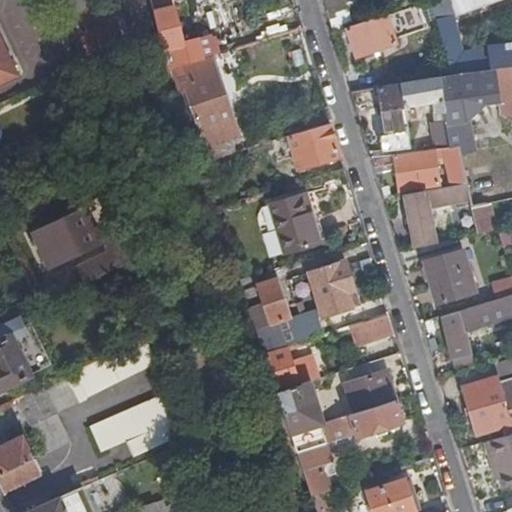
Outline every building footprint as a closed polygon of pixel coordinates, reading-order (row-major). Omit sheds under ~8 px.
[(0,0),(0,81),(15,75),(0,41),(0,0)] [(364,20),(357,0),(320,0),(324,11),(336,8),(342,27),(364,20)] [(428,0),(432,12),(443,10),(467,2),(466,0),(428,0)] [(416,33),(434,26),(426,2),(407,9),(416,33)] [(186,63),(205,57),(199,37),(184,42),(174,7),(156,12),(169,67),(186,63)] [(336,8),(324,11),(331,31),(342,27),(336,8)] [(492,66),(511,63),(511,38),(488,42),(488,47),(464,50),(463,47),(456,48),(443,10),(432,12),(452,72),(492,66)] [(392,44),(386,28),(381,14),(364,20),(342,27),(352,57),(392,44)] [(221,51),(260,38),(257,25),(217,38),(221,51)] [(221,85),(213,54),(205,57),(186,63),(190,81),(194,94),(221,85)] [(190,81),(186,63),(169,67),(175,85),(190,81)] [(511,117),(511,63),(492,66),(498,103),(500,110),(511,117)] [(468,183),(472,205),(491,202),(475,121),(485,104),(498,103),(492,66),(452,72),(437,74),(443,108),(445,123),(450,145),(459,144),(468,183)] [(397,80),(402,104),(430,100),(433,109),(443,108),(437,74),(397,80)] [(402,104),(397,80),(374,84),(375,92),(384,133),(386,147),(409,143),(402,104)] [(230,111),(221,85),(194,94),(193,94),(201,120),(203,120),(230,111)] [(203,120),(211,143),(214,150),(234,144),(230,132),(236,130),(230,111),(203,120)] [(294,170),(339,157),(328,123),(318,126),(284,137),(294,170)] [(450,145),(445,123),(433,125),(438,146),(445,145),(450,145)] [(230,132),(234,144),(240,142),(236,130),(230,132)] [(197,148),(200,164),(217,158),(214,150),(211,143),(197,148)] [(445,145),(456,185),(468,183),(459,144),(450,145),(445,145)] [(435,147),(389,154),(393,170),(397,187),(440,181),(435,147)] [(389,154),(369,158),(374,173),(393,170),(389,154)] [(456,185),(424,189),(427,205),(457,200),(459,209),(472,205),(468,183),(456,185)] [(426,233),(419,195),(403,198),(410,236),(426,233)] [(307,212),(301,196),(270,205),(284,254),(320,243),(309,211),(307,212)] [(472,205),(478,233),(496,230),(491,202),(472,205)] [(67,255),(102,239),(86,205),(34,229),(47,258),(64,250),(67,255)] [(511,226),(496,230),(502,249),(511,246),(511,226)] [(84,284),(129,263),(122,239),(103,248),(105,253),(75,266),(84,284)] [(474,293),(461,251),(422,263),(436,305),(474,293)] [(322,316),(352,308),(346,290),(354,288),(344,258),(307,270),(322,316)] [(269,280),(266,271),(238,279),(242,289),(269,280)] [(511,278),(511,277),(493,283),(498,299),(506,297),(511,295),(511,278)] [(286,344),(321,334),(312,310),(289,317),(276,279),(269,280),(242,289),(263,352),(286,344)] [(346,290),(352,308),(359,305),(354,288),(346,290)] [(511,295),(506,297),(507,301),(457,316),(463,334),(511,318),(511,295)] [(394,332),(388,314),(363,321),(348,326),(354,344),(394,332)] [(24,331),(17,315),(13,317),(20,333),(24,331)] [(13,317),(0,323),(0,386),(28,373),(11,337),(20,333),(13,317)] [(58,411),(158,363),(149,333),(40,386),(52,413),(29,425),(41,451),(44,456),(72,442),(58,411)] [(319,379),(311,355),(293,362),(286,344),(263,352),(277,393),(308,383),(319,379)] [(352,394),(358,413),(398,401),(389,372),(353,382),(357,393),(352,394)] [(500,425),(503,436),(511,433),(511,426),(497,381),(495,376),(460,387),(473,433),(500,425)] [(511,426),(511,376),(497,381),(511,426)] [(318,425),(321,424),(308,383),(277,393),(291,435),(318,425)] [(40,386),(15,398),(29,425),(52,413),(40,386)] [(135,459),(178,438),(165,391),(92,426),(103,452),(127,440),(135,459)] [(398,401),(358,413),(321,424),(318,425),(325,444),(331,441),(336,443),(348,440),(349,435),(356,433),(358,436),(404,422),(398,401)] [(325,444),(318,425),(291,435),(296,452),(325,444)] [(19,433),(0,442),(0,472),(30,457),(19,433)] [(511,433),(503,436),(485,443),(490,460),(495,459),(504,487),(511,484),(511,433)] [(335,473),(325,444),(296,452),(311,498),(321,494),(331,491),(327,477),(335,473)] [(30,457),(0,472),(0,490),(0,491),(38,473),(30,457)] [(93,511),(79,479),(71,491),(67,493),(70,503),(74,501),(79,511),(76,511),(93,511)] [(415,511),(405,479),(365,492),(372,511),(415,511)] [(67,493),(24,511),(76,511),(79,511),(74,501),(70,503),(67,493)] [(327,511),(321,494),(311,498),(315,511),(327,511)] [(172,511),(168,500),(156,505),(158,511),(172,511)]
